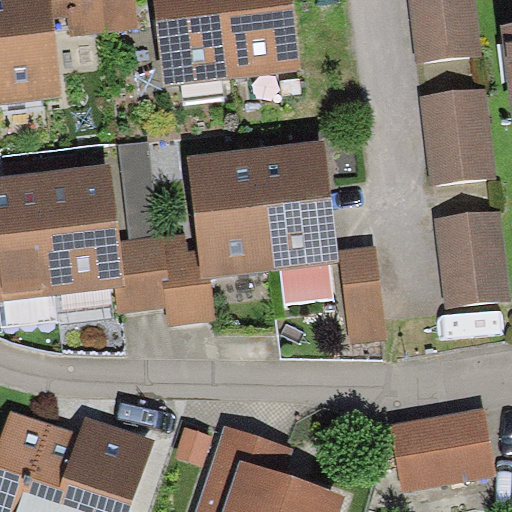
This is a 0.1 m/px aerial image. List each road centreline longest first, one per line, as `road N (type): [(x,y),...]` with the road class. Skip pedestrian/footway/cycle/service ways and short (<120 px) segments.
road 1 (residential): [(0,364),(190,387),(402,384),(511,368)]
road 2 (residential): [(410,317),(371,0)]
